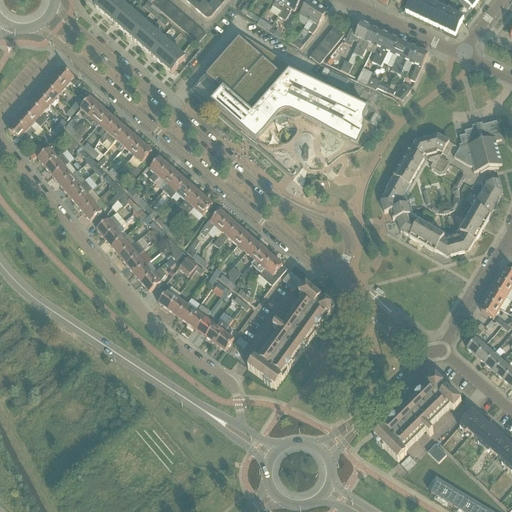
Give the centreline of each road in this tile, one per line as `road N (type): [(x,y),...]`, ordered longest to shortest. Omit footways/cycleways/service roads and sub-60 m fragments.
road 1 (residential): [(337,269),(349,243),(343,229),(257,185),(78,29)]
road 2 (residential): [(62,48),(310,264),(337,269)]
road 3 (residential): [(228,383),(144,317),(0,138)]
road 4 (secondary): [(0,263),(39,302),(209,414)]
road 5 (residential): [(337,269),(386,320),(439,350)]
road 6 (residential): [(439,350),(506,243)]
road 7 (residential): [(461,54),(353,0)]
